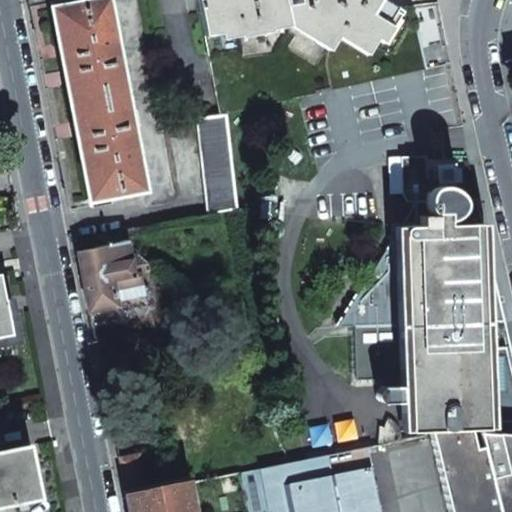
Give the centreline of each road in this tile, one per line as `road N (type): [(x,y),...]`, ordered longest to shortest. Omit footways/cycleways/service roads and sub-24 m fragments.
road 1 (residential): [(99,511),(0,0)]
road 2 (residential): [(511,199),(479,48),(486,0)]
